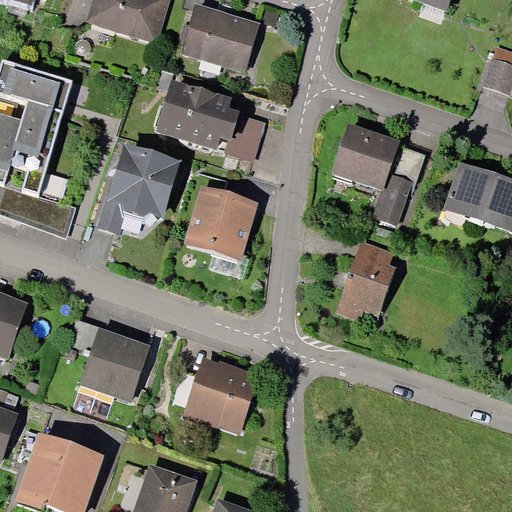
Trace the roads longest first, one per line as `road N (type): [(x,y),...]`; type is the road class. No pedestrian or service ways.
road 1 (residential): [(0,246),(280,350)]
road 2 (residential): [(315,78),(291,196),(280,350)]
road 3 (residential): [(280,350),(511,422)]
road 4 (residential): [(511,146),(315,78)]
road 5 (residential): [(295,511),(280,350)]
